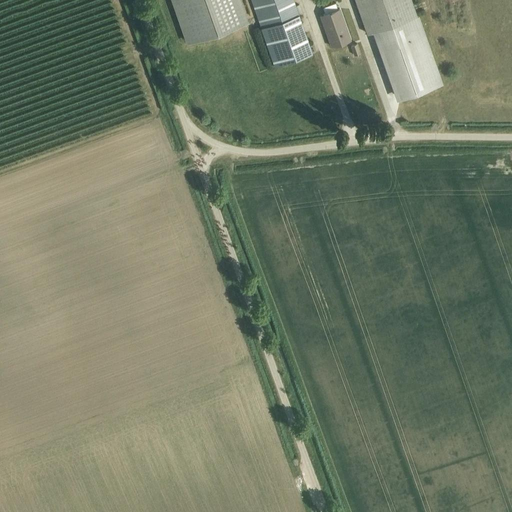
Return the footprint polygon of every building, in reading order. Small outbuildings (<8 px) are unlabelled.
[(240,0),(173,0),(189,43),(248,22),(240,0)] [(250,0),(274,66),(312,53),(293,0),(250,0)] [(411,0),(354,0),(367,33),(417,15),(411,0)] [(340,8),(319,15),(331,47),(351,39),(340,8)] [(357,43),(351,45),(354,54),(360,52),(357,43)]
